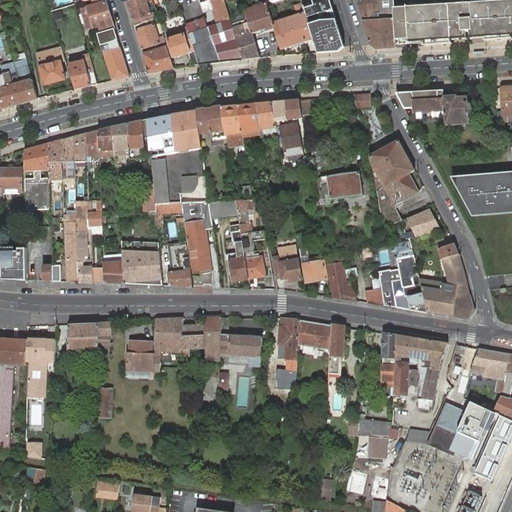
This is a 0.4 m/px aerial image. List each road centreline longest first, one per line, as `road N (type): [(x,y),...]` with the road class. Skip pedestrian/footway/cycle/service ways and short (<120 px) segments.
road 1 (secondary): [(0,300),(281,305),(492,337)]
road 2 (residential): [(369,73),(468,252),(492,337)]
road 3 (secondary): [(369,73),(146,96)]
road 4 (secondary): [(146,96),(0,134)]
road 5 (secondary): [(511,63),(369,73)]
